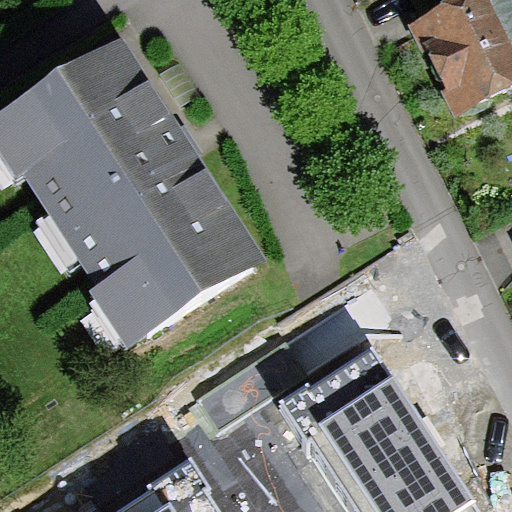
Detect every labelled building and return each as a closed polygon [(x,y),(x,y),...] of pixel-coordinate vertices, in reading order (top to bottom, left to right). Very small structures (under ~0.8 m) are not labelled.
[(436,0),(411,12),(457,111),(511,85),(511,6),(509,0),(436,0)] [(119,45),(0,123),(0,150),(25,188),(30,184),(100,290),(91,296),(129,353),(264,265),(119,45)] [(288,341),(197,398),(219,434),(310,377),(288,341)] [(312,453),(316,446),(359,511),(472,511),(379,357),(287,413),(312,453)] [(207,511),(199,499),(210,492),(192,466),(152,492),(156,499),(136,511),(207,511)]
